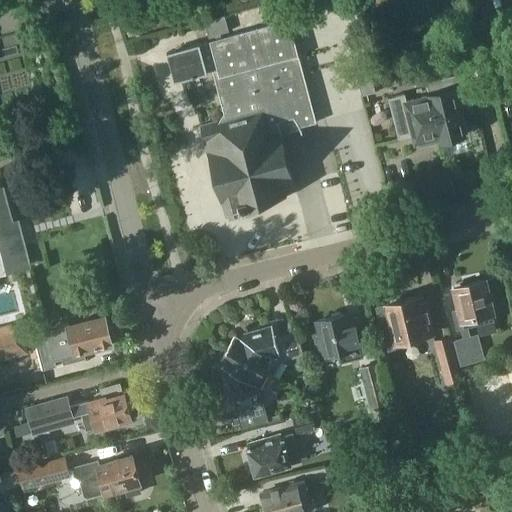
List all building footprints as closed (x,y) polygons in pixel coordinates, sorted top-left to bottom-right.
[(483,18),(491,46),(511,40),(511,28),(507,11),(483,18)] [(208,33),(210,42),(199,45),(166,54),(166,55),(171,54),(178,80),(174,81),(174,83),(207,74),(206,72),(212,71),(224,116),(218,125),(217,122),(201,126),(200,125),(199,125),(221,206),(223,205),(222,204),(224,203),(228,217),(227,217),(227,218),(243,214),(242,213),(241,211),(287,198),(287,196),(285,197),(283,190),(293,187),(294,189),(295,188),(281,132),(299,128),(300,131),(302,135),(301,131),(300,128),(316,123),(300,61),(300,60),(299,60),(288,20),(222,38),(221,35),(229,33),(228,28),(208,33)] [(511,42),(485,50),(491,75),(507,70),(506,65),(511,62),(511,42)] [(358,80),(371,77),(376,76),(373,66),(355,70),(358,80)] [(471,75),(478,102),(493,98),(486,71),(471,75)] [(371,77),(358,80),(357,80),(361,96),(375,93),(371,77)] [(463,87),(430,95),(441,141),(465,135),(458,107),(468,105),(463,87)] [(441,141),(430,95),(406,101),(405,94),(388,98),(399,139),(414,135),(416,142),(424,140),(425,145),(441,141)] [(18,247),(24,246),(17,219),(12,221),(3,186),(0,186),(0,269),(23,264),(18,247)] [(455,286),(460,307),(453,309),(458,329),(462,328),(464,338),(455,340),(461,365),(484,359),(478,334),(471,336),(468,326),(496,320),(494,312),(494,311),(490,292),(499,290),(496,277),(487,280),(487,278),(455,286)] [(387,305),(377,308),(381,322),(387,345),(396,342),(435,332),(426,299),(419,301),(418,296),(401,300),(398,297),(391,298),(390,303),(387,303),(387,305)] [(331,317),(317,321),(321,335),(318,336),(324,355),(339,351),(342,360),(348,359),(364,354),(361,345),(354,320),(349,321),(347,313),(343,314),(340,312),(333,314),(331,317)] [(84,349),(112,342),(105,316),(70,325),(68,320),(60,322),(62,327),(33,335),(42,370),(57,366),(55,361),(63,359),(64,364),(86,358),(84,349)] [(0,360),(30,353),(22,323),(13,325),(12,324),(0,326),(0,360)] [(236,334),(227,349),(264,370),(269,373),(273,375),(281,362),(304,356),(297,331),(277,337),(274,327),(249,334),(246,340),(236,334)] [(444,385),(460,381),(460,380),(461,380),(452,336),(435,339),(444,385)] [(264,370),(227,349),(218,364),(228,369),(224,375),(231,400),(234,399),(241,425),(266,418),(261,399),(259,399),(255,385),(260,388),(269,373),(264,370)] [(390,406),(379,362),(359,367),(370,411),(374,410),(376,418),(383,416),(384,422),(392,420),(389,407),(390,406)] [(511,416),(507,398),(511,396),(511,369),(475,379),(491,440),(511,434),(511,416)] [(66,397),(46,402),(52,424),(75,418),(74,416),(82,414),(86,430),(95,427),(95,428),(132,418),(125,393),(123,394),(120,382),(106,386),(100,387),(103,396),(88,401),(88,402),(69,407),(66,397)] [(293,420),(297,433),(321,427),(317,413),(293,420)] [(464,430),(458,432),(463,449),(469,447),(464,430)] [(248,446),(257,473),(301,459),(293,432),(248,446)] [(99,459),(72,466),(73,468),(75,475),(82,479),(81,482),(84,495),(88,497),(88,498),(105,492),(125,487),(127,495),(141,492),(138,483),(140,482),(139,480),(141,476),(139,471),(136,468),(132,454),(100,464),(99,459)] [(65,457),(18,468),(20,478),(36,474),(38,483),(69,475),(65,457)] [(326,469),(330,481),(355,474),(352,462),(326,469)] [(305,511),(312,510),(304,481),(294,484),(294,483),(262,491),(268,511),(305,511)]
